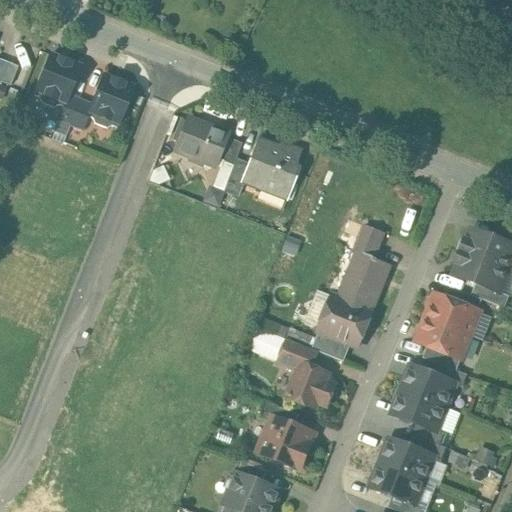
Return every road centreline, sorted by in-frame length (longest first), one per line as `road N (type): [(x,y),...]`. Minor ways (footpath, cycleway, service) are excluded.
road 1 (residential): [(0,479),(31,427),(174,64)]
road 2 (residential): [(454,174),(327,511)]
road 3 (residential): [(174,64),(454,174)]
road 4 (residential): [(13,0),(174,64)]
